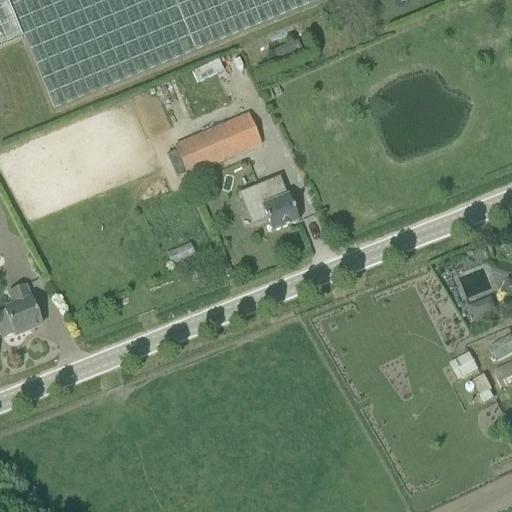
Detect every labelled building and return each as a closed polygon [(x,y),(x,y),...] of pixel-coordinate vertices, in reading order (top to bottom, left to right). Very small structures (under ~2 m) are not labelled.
[(0,0),(0,48),(22,40),(52,113),(328,0),(0,0)] [(297,44),(270,55),(274,66),(301,55),(297,44)] [(218,63),(193,75),(194,76),(192,78),(196,86),(223,73),(218,63)] [(171,140),(175,149),(174,149),(187,179),(261,147),(248,117),(186,144),(183,135),(171,140)] [(266,222),(271,235),(298,224),(287,198),(286,199),(279,180),(238,196),(251,228),(266,222)] [(448,344),(469,331),(428,264),(406,277),(448,344)] [(511,299),(511,282),(507,281),(501,296),(511,299)] [(0,315),(0,334),(2,341),(13,336),(14,338),(41,327),(30,301),(30,302),(24,289),(8,295),(13,308),(4,312),(5,314),(0,315)] [(480,304),(468,308),(473,320),(485,316),(480,304)] [(450,363),(457,379),(477,371),(470,354),(450,363)] [(511,363),(493,373),(501,391),(511,385),(511,363)] [(481,397),(489,393),(480,377),(473,381),(481,397)]
